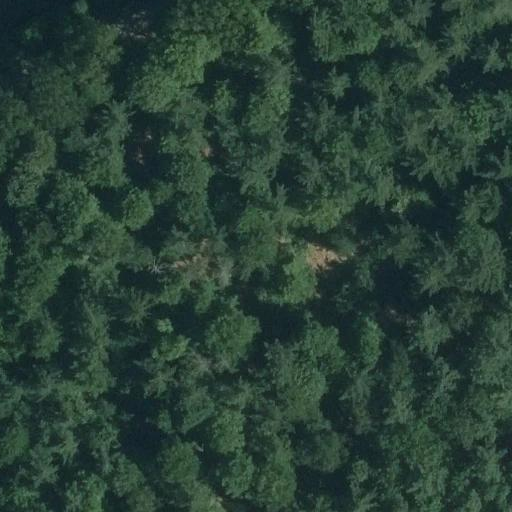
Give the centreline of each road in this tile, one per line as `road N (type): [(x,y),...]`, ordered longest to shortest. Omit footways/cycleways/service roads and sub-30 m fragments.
road 1 (track): [(285,511),(511,262)]
road 2 (unclassified): [(0,88),(182,0)]
